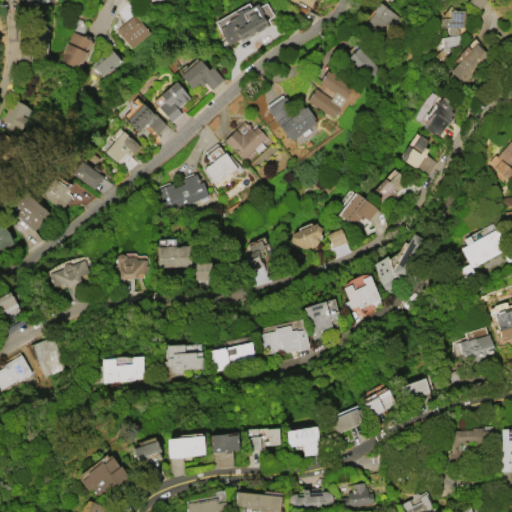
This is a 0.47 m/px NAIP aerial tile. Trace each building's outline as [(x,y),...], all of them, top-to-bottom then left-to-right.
[(466,1),(466,0),(484,0),(478,9),(466,1)] [(363,27),(382,38),(396,13),(376,2),(363,27)] [(217,28),(228,22),(226,20),(236,14),(234,12),(239,9),(240,10),(246,7),(247,8),(256,3),(262,13),(260,14),(266,24),(262,26),(262,28),(256,31),(255,31),(252,32),(252,33),(248,35),(247,35),(239,40),(238,38),(227,45),(217,28)] [(439,27),(439,18),(448,18),(448,10),(464,9),(464,20),(461,20),(461,26),(439,27)] [(131,48),(115,29),(133,14),(149,32),(131,48)] [(57,58),(71,30),(89,39),(89,41),(91,42),(86,53),(83,60),(82,60),(78,69),(57,58)] [(442,49),(458,46),(456,35),(440,37),(442,49)] [(449,71),(460,57),(457,55),(465,45),(469,48),(474,42),(489,55),(464,84),(449,71)] [(343,59),(366,83),(379,70),(356,46),(343,59)] [(91,63),(109,48),(120,61),(102,76),(99,73),(99,72),(91,63)] [(178,75),(198,59),(206,69),(210,65),(222,79),(210,89),(204,82),(199,85),(197,82),(190,88),(178,75)] [(313,87),(329,98),(333,93),(317,82),(325,70),(352,88),(331,117),(305,99),(313,87)] [(170,121),(156,105),(163,100),(158,95),(174,81),(188,97),(175,108),(180,113),(170,121)] [(286,137),(266,108),(283,96),(292,109),(286,113),(289,117),(295,112),(294,111),(300,106),(302,108),(304,106),(313,118),(312,119),(314,122),(289,140),(287,137),(286,137)] [(12,98),(26,105),(21,115),(26,118),(20,129),(1,119),(12,98)] [(422,128),(423,127),(421,126),(424,122),(423,122),(427,115),(428,116),(434,106),(433,105),(438,98),(451,107),(448,110),(452,112),(449,117),(450,118),(446,125),(444,124),(436,137),(422,128)] [(124,119),(141,103),(152,113),(153,112),(165,124),(156,134),(147,125),(144,128),(141,125),(136,131),(124,119)] [(242,159),(232,149),(231,149),(222,140),(242,120),(251,129),(255,126),(265,136),(245,155),(246,156),(242,159)] [(122,130),(137,143),(137,147),(134,151),(131,151),(131,153),(129,156),(124,152),(116,162),(104,151),(122,130)] [(414,168),(399,158),(403,152),(401,151),(405,145),(406,145),(414,133),(417,135),(418,134),(427,140),(423,147),(426,149),(424,153),(425,154),(423,157),(422,156),(414,168)] [(511,166),(510,169),(511,170),(511,172),(505,180),(503,178),(501,179),(493,173),(496,171),(486,162),(493,154),(495,156),(511,136),(511,166)] [(213,182),(203,168),(204,167),(204,166),(207,164),(208,164),(208,163),(211,161),(211,160),(221,152),(222,153),(223,152),(235,167),(228,172),(227,171),(213,182)] [(117,164),(130,168),(134,160),(121,155),(117,164)] [(70,173),(80,160),(91,168),(93,165),(100,170),(98,173),(102,176),(93,189),(70,173)] [(396,171),(406,181),(396,191),(392,187),(389,190),(393,194),(391,196),(387,192),(379,201),(370,191),(383,177),(387,181),(396,171)] [(155,189),(171,183),(172,187),(182,183),(180,178),(194,173),(198,182),(201,181),(207,195),(177,206),(176,204),(163,209),(155,189)] [(39,195),(52,177),(65,186),(67,183),(70,185),(65,191),(71,195),(61,209),(39,195)] [(33,231),(8,208),(24,191),(49,213),(33,231)] [(338,214),(355,192),(376,208),(367,220),(363,217),(361,219),(359,218),(353,226),(338,214)] [(0,222),(13,242),(0,250),(0,222)] [(292,232),(314,222),(316,225),(321,227),(319,232),(320,234),(315,236),(315,245),(310,247),(309,246),(305,248),(288,241),(292,232)] [(345,242),(340,228),(326,233),(332,247),(345,242)] [(459,248),(466,244),(462,238),(468,235),(471,241),(494,228),(505,248),(470,267),(473,271),(463,277),(458,268),(467,263),(459,248)] [(247,245),(259,239),(261,244),(266,242),(269,248),(265,250),(266,254),(260,257),(263,265),(250,270),(243,255),(250,252),(247,245)] [(178,245),(190,245),(190,263),(184,263),(184,265),(159,266),(158,246),(164,246),(163,245),(175,245),(175,246),(178,246),(178,245)] [(115,257),(115,255),(116,254),(117,254),(118,253),(120,253),(121,253),(122,253),(123,254),(124,255),(124,256),(134,256),(134,259),(142,259),(145,259),(145,262),(144,263),(144,266),(145,266),(146,273),(137,273),(137,276),(135,276),(135,277),(118,278),(118,274),(116,274),(116,271),(113,271),(113,264),(115,264),(115,257)] [(61,268),(61,267),(61,265),(61,264),(62,264),(63,263),(64,262),(65,262),(66,262),(67,263),(68,264),(69,264),(83,259),(88,271),(77,275),(79,280),(63,286),(62,282),(51,286),(46,273),(61,268)] [(210,261),(193,261),(194,279),(211,278),(210,261)] [(368,274),(379,298),(378,299),(381,303),(374,307),(372,304),(369,303),(358,308),(357,305),(346,310),(342,302),(347,300),(341,287),(349,283),(352,289),(363,284),(360,278),(368,274)] [(0,295),(8,291),(10,295),(14,302),(15,302),(17,305),(0,314),(0,295)] [(302,307),(323,300),(327,313),(337,310),(339,317),(329,320),(333,334),(312,340),(302,307)] [(511,308),(511,334),(504,337),(504,336),(499,338),(492,314),(511,308)] [(273,328),(288,324),(289,330),(294,329),(295,330),(304,328),(308,348),(296,351),(296,349),(279,353),(278,350),(263,354),(258,334),(274,330),(273,328)] [(462,359),(492,349),(487,333),(457,343),(462,359)] [(30,344),(51,335),(63,368),(42,376),(30,344)] [(208,349),(250,341),(253,357),(227,362),(228,367),(213,370),(208,349)] [(162,376),(162,360),(164,360),(164,343),(165,343),(165,344),(200,343),(200,351),(201,351),(201,368),(183,369),(183,375),(162,376)] [(0,389),(0,367),(3,366),(2,364),(19,353),(31,372),(16,381),(15,380),(0,389)] [(101,382),(99,359),(112,357),(113,364),(130,363),(130,356),(141,355),(143,377),(133,378),(133,380),(101,382)] [(423,377),(428,392),(407,400),(402,384),(423,377)] [(368,417),(361,403),(375,396),(374,395),(386,389),(394,403),(368,417)] [(353,408),(359,422),(332,434),(326,420),(353,408)] [(284,430),(314,425),(317,441),(314,441),(316,453),(303,455),(301,444),(286,446),(284,430)] [(262,445),(261,440),(266,440),(265,428),(277,427),(278,444),(262,445)] [(448,430),(451,460),(464,458),(462,446),(485,444),(483,427),(448,430)] [(258,435),(259,448),(246,449),(246,436),(245,436),(244,428),(255,428),(256,436),(258,435)] [(499,428),(511,428),(511,470),(499,471),(498,445),(500,445),(499,428)] [(235,432),(237,449),(210,452),(208,435),(225,433),(225,435),(235,434),(234,432),(235,432)] [(165,438),(202,435),(203,454),(167,457),(165,438)] [(130,448),(154,440),(159,450),(131,459),(130,448)] [(85,472),(99,461),(101,463),(110,456),(118,466),(119,465),(126,474),(115,483),(114,481),(96,495),(90,487),(86,490),(79,480),(87,474),(85,472)] [(340,507),(338,498),(346,496),(346,492),(352,491),(351,483),(361,482),(362,487),(365,487),(365,490),(366,490),(367,493),(371,492),(372,503),(340,507)] [(291,493),(295,493),(295,496),(302,496),(301,489),(307,489),(307,495),(320,494),(320,491),(325,491),(328,492),(330,494),(331,498),(331,501),(329,504),(325,505),(323,505),(324,508),(296,509),(296,507),(293,507),(290,506),(287,504),(286,501),(286,498),(288,495),(291,493)] [(234,491),(280,496),(278,511),(271,510),(270,511),(264,511),(259,511),(259,509),(245,507),(244,511),(238,511),(239,507),(233,506),(234,491)] [(424,493),(430,505),(432,504),(436,511),(434,511),(402,511),(398,503),(407,499),(410,505),(419,500),(417,496),(424,493)] [(185,502),(215,497),(215,502),(224,501),(225,511),(185,511),(187,511),(185,502)] [(85,511),(91,500),(115,511),(114,511),(85,511)]
